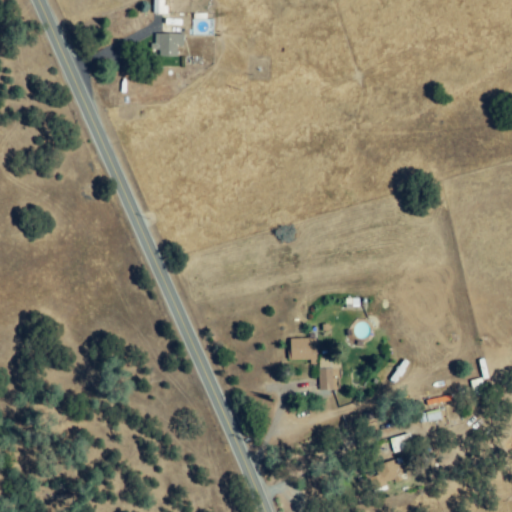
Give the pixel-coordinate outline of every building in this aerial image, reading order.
[(165,0),(152,0),(152,14),(165,15),(165,0)] [(154,51),(160,33),(180,39),(175,58),(154,51)] [(291,359),(292,340),(316,342),(315,361),(291,359)] [(320,389),(321,356),(340,356),(339,390),(320,389)] [(472,382),(481,380),(484,394),(475,396),(472,382)] [(427,422),(441,419),(440,409),(425,412),(427,422)] [(392,441),(410,435),(413,447),(395,452),(392,441)] [(397,459),(406,473),(378,491),(368,477),(397,459)]
